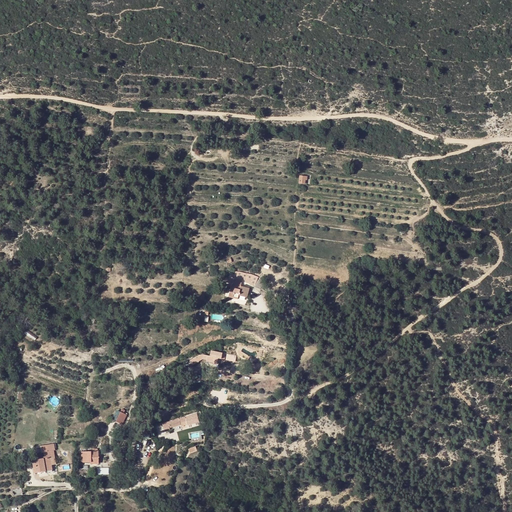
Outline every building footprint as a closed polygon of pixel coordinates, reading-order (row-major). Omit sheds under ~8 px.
[(302,175),(293,174),(293,183),(299,183),(299,179),(302,179),(302,175)] [(236,270),(235,274),(234,278),(231,277),(231,278),(240,280),(241,279),(244,280),(245,272),(236,270)] [(244,281),(250,284),(255,286),(258,279),(256,276),(255,275),(252,273),(251,273),(249,273),(245,272),(244,280),(244,281)] [(231,278),(230,283),(232,283),(229,296),(237,299),(239,294),(247,297),(249,288),(241,285),(242,281),(240,280),(231,278)] [(264,282),(258,279),(255,286),(261,289),(264,282)] [(24,333),(35,340),(38,336),(27,329),(24,333)] [(213,363),(217,364),(218,358),(224,359),(225,353),(219,352),(212,350),(210,356),(203,354),(191,360),(193,365),(204,359),(206,360),(206,361),(213,362),(213,363)] [(226,360),(236,362),(237,355),(228,353),(226,360)] [(121,412),(116,421),(122,424),(126,415),(121,412)] [(180,423),(186,421),(185,417),(171,421),(163,423),(165,430),(170,429),(169,427),(181,424),(180,423)] [(41,446),(41,452),(44,452),(54,450),(56,450),(55,443),(41,446)] [(87,462),(91,461),(98,460),(98,451),(97,451),(97,448),(93,449),(93,451),(81,451),(82,462),(87,462)] [(44,458),(40,459),(41,471),(52,469),(51,464),(56,463),(54,455),(54,450),(44,452),(44,458)] [(41,471),(40,459),(32,460),(34,472),(41,471)]
